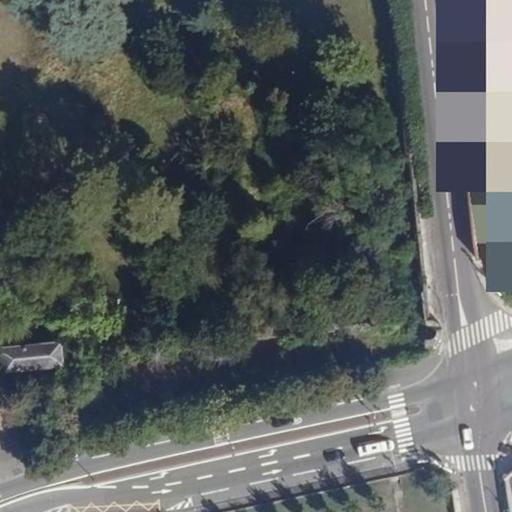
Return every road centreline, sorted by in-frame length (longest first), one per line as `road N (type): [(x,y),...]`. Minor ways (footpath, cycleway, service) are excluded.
road 1 (tertiary): [(458,381),(0,494)]
road 2 (tertiary): [(13,511),(459,422)]
road 3 (primary): [(425,0),(458,298)]
